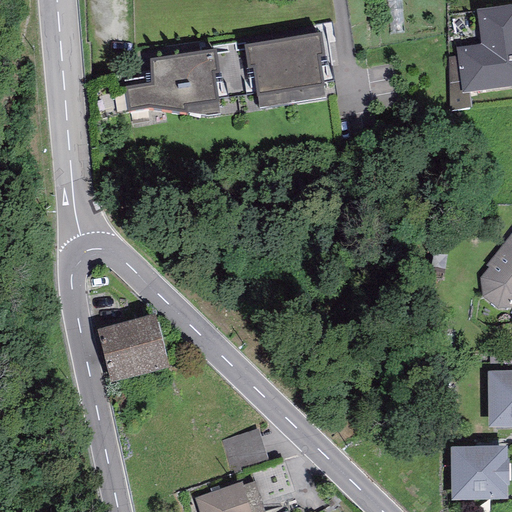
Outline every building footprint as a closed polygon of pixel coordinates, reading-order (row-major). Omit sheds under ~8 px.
[(511,5),(477,10),(481,44),(456,47),(457,56),(462,93),(469,92),(511,86),(511,5)] [(319,56),(324,56),(321,32),(244,45),(247,69),(252,68),(256,96),(258,96),(258,108),(325,97),(322,86),(324,85),(319,56)] [(220,73),(216,50),(149,59),(150,83),(123,87),(127,112),(149,108),(187,113),(207,116),(220,114),(214,74),(220,73)] [(471,108),(469,92),(462,93),(457,56),(449,57),(450,111),(471,108)] [(511,308),(511,232),(485,266),(488,268),(479,279),(482,296),(497,309),(511,308)] [(154,314),(96,330),(111,382),(168,366),(154,314)] [(511,370),(488,371),(488,427),(511,426),(511,370)] [(258,430),(222,441),(231,471),(267,460),(258,430)] [(507,446),(450,447),(451,500),(508,500),(507,486),(509,486),(509,458),(507,458),(507,446)] [(194,499),(198,511),(263,511),(254,482),(243,485),(242,482),(194,499)]
